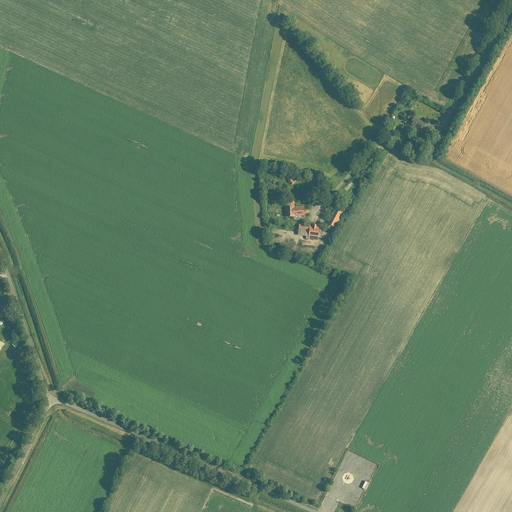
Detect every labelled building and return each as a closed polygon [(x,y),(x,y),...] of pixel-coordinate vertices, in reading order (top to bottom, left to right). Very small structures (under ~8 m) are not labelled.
[(409,126),(412,127),(410,131),(417,135),(423,125),(414,119),(409,126)] [(426,129),(419,145),(426,148),(434,133),(426,129)] [(291,177),(286,181),(292,187),(296,183),(291,177)] [(285,208),(285,217),(305,218),(305,208),(285,208)] [(335,210),(327,225),(335,229),(343,215),(335,210)] [(325,232),(318,231),(318,226),(309,225),(309,230),(300,228),(298,237),(324,240),(325,232)]
